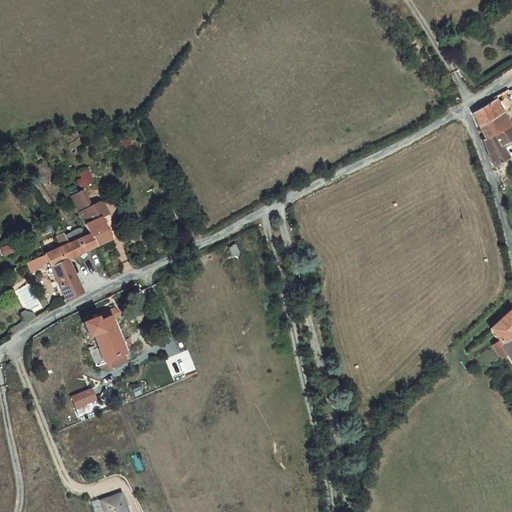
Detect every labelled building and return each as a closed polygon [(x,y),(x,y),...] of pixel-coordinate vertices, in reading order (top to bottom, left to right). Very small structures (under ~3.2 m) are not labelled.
[(503,113),(495,100),(494,100),(472,113),(485,140),(510,126),(503,113)] [(511,141),(511,126),(510,126),(485,140),(483,141),(489,157),(492,163),(494,167),(508,158),(500,146),(511,141)] [(125,148),(130,146),(125,134),(120,137),(125,148)] [(92,183),(89,176),(82,179),(77,181),(80,188),(92,183)] [(82,191),(69,198),(72,204),(78,212),(84,225),(89,235),(95,246),(110,239),(100,218),(100,217),(99,218),(97,215),(105,210),(102,204),(96,202),(90,206),(82,191)] [(56,215),(51,207),(46,209),(51,217),(56,215)] [(83,237),(79,229),(63,236),(68,244),(83,237)] [(63,236),(62,234),(56,237),(61,247),(68,244),(63,236)] [(66,260),(95,246),(89,235),(68,244),(61,247),(45,255),(50,267),(66,260)] [(81,292),(66,260),(50,267),(65,299),(81,292)] [(505,353),(511,365),(511,330),(510,328),(511,326),(511,313),(509,309),(489,328),(497,341),(505,353)] [(95,317),(81,323),(86,337),(92,335),(97,348),(89,351),(95,367),(104,364),(103,361),(105,361),(121,355),(124,353),(110,320),(117,317),(111,310),(97,315),(99,321),(97,322),(95,317)] [(505,353),(497,341),(491,345),(499,357),(505,353)] [(124,363),(121,355),(105,361),(108,369),(124,363)] [(71,398),(75,408),(93,401),(89,390),(71,398)] [(104,511),(126,511),(120,494),(101,501),(104,511)]
